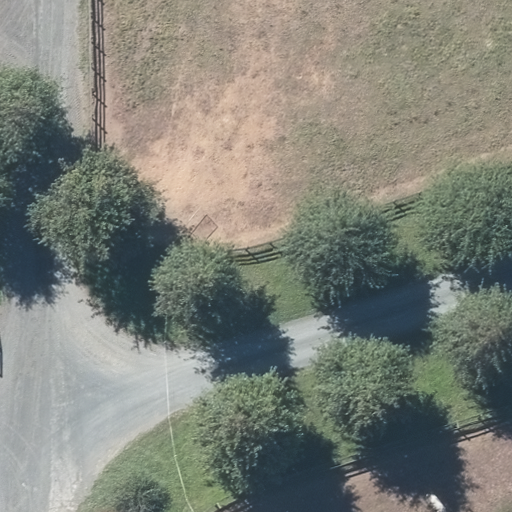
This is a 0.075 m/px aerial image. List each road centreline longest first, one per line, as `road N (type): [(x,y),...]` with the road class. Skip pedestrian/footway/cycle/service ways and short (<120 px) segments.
road 1 (track): [(42,511),(59,418),(84,0)]
road 2 (track): [(511,267),(196,383),(59,418)]
